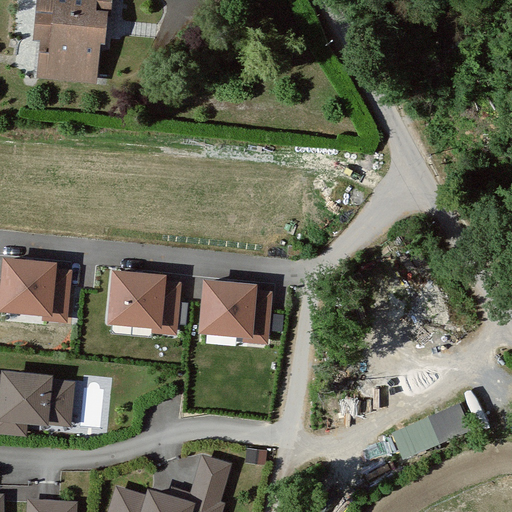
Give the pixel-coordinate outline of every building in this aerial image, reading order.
[(110,0),(43,0),(43,10),(46,11),(59,11),(56,57),(44,56),(43,76),(94,79),(98,36),(105,36),(107,9),(110,9),(110,0)] [(56,57),(59,11),(46,11),(44,38),(44,56),(56,57)] [(0,287),(0,307),(43,311),(42,317),(59,318),(63,274),(47,273),(48,266),(2,262),(0,287)] [(108,319),(152,324),(152,329),(169,331),(173,287),(157,285),(158,278),(112,274),(108,319)] [(200,329),(244,333),(244,339),(261,340),(265,296),(249,295),(250,288),(204,283),(200,329)] [(3,380),(0,379),(0,408),(0,409),(0,427),(19,429),(20,415),(40,417),(41,407),(64,409),(66,386),(44,384),(44,379),(4,375),(3,380)] [(463,401),(393,423),(402,452),(472,430),(463,401)] [(41,407),(40,417),(63,419),(64,409),(41,407)] [(248,449),(247,463),(266,465),(267,451),(248,449)] [(204,463),(201,474),(222,481),(225,469),(204,463)] [(201,474),(193,501),(214,508),(222,481),(201,474)] [(149,504),(120,495),(114,511),(217,511),(218,509),(214,508),(193,501),(189,500),(187,508),(173,503),(151,497),(149,504)] [(175,496),(173,503),(187,508),(189,500),(175,496)]
